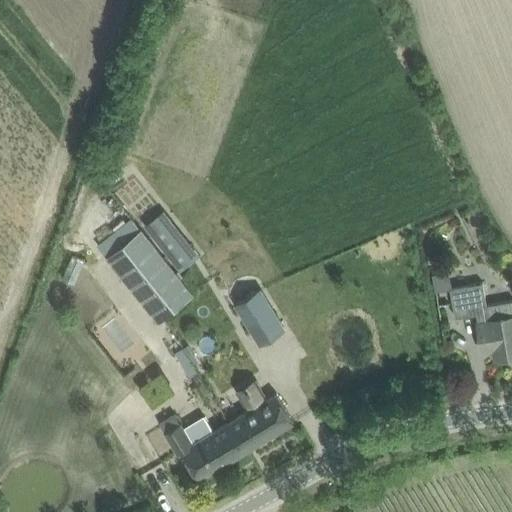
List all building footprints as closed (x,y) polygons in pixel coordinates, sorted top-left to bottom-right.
[(163,210),(144,225),(151,234),(170,219),(163,210)] [(105,259),(140,231),(131,220),(96,248),(105,259)] [(192,296),(140,231),(105,259),(157,324),(192,296)] [(239,247),(211,266),(223,283),(250,264),(239,247)] [(74,281),(83,258),(69,252),(60,275),(74,281)] [(511,355),(511,299),(486,304),(482,282),(450,288),(455,317),(476,313),(483,351),(493,350),(495,358),(511,355)] [(260,344),(284,329),(261,290),(237,304),(260,344)] [(185,368),(228,334),(216,319),(173,354),(185,368)] [(249,410),(229,422),(246,451),(294,422),(283,405),(277,393),(270,397),(268,399),(257,381),(238,393),(249,410)] [(246,451),(229,422),(214,431),(205,416),(184,428),(175,414),(161,423),(178,453),(183,450),(200,478),(246,451)]
